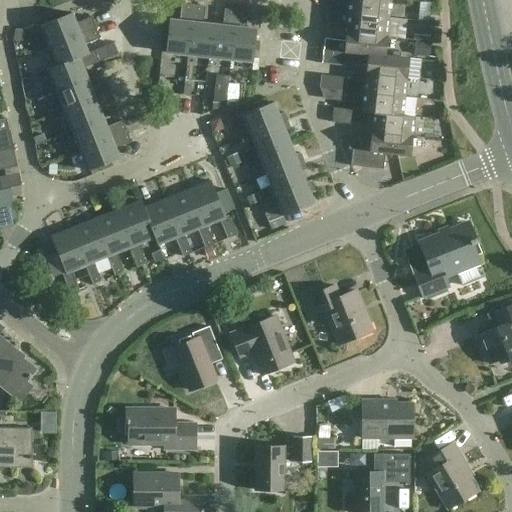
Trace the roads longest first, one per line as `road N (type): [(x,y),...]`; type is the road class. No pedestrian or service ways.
road 1 (residential): [(37,213),(166,160),(119,33),(133,0)]
road 2 (unclassified): [(93,355),(153,301),(360,217)]
road 3 (residential): [(360,217),(305,85),(313,12)]
road 4 (residential): [(37,213),(4,16)]
road 5 (residential): [(232,432),(409,349)]
road 6 (residential): [(409,349),(426,377),(483,429),(511,486)]
road 7 (unclassified): [(360,217),(511,156)]
road 8 (unclassified): [(71,505),(73,412),(93,355)]
road 9 (residential): [(360,217),(409,349)]
road 10 (tertiary): [(511,125),(480,0)]
